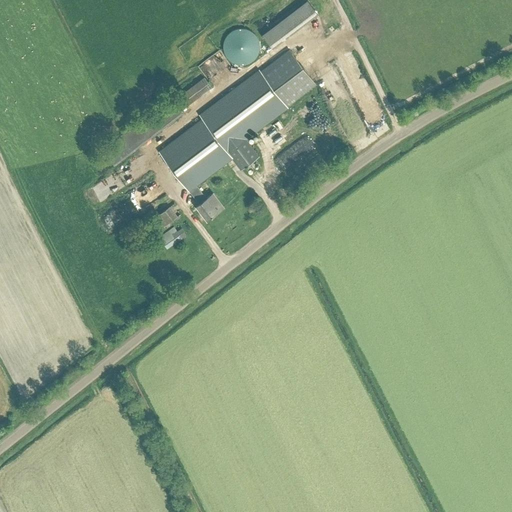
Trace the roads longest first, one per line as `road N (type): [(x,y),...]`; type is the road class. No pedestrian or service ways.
road 1 (tertiary): [(0,447),(353,166),(511,73)]
road 2 (track): [(391,108),(511,47)]
